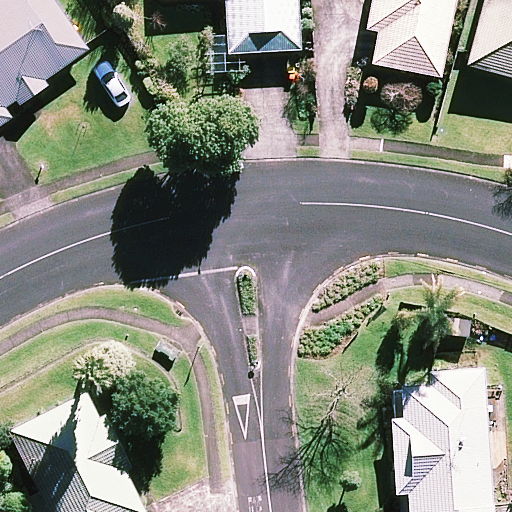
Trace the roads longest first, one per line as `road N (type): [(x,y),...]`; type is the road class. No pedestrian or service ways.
road 1 (residential): [(273,511),(240,206)]
road 2 (residential): [(511,236),(387,205),(240,206)]
road 3 (residential): [(240,206),(126,228),(0,274)]
